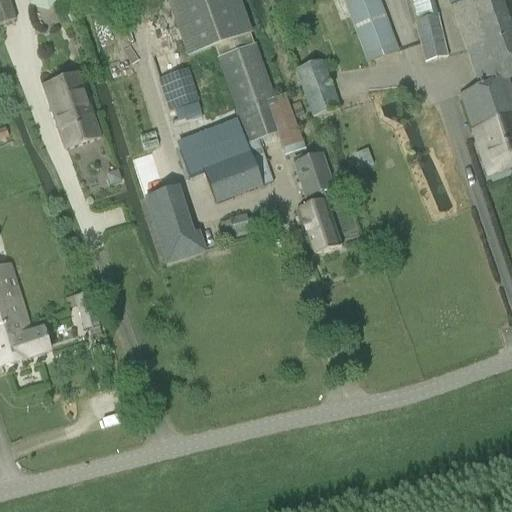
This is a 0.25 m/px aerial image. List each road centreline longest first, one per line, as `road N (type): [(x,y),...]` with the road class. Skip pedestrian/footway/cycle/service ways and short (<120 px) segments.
road 1 (tertiary): [(0,493),(419,394),(511,361)]
road 2 (unknown): [(179,448),(34,106),(18,59),(14,0)]
